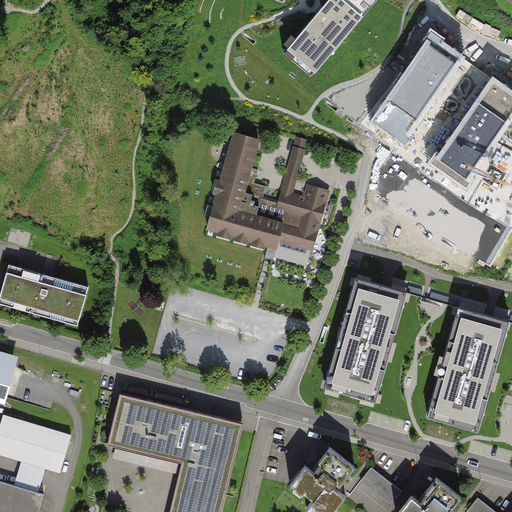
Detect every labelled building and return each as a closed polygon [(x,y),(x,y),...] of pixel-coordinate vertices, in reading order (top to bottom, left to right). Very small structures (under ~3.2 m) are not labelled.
[(313,76),(376,0),(322,0),(281,49),(313,76)] [(404,144),(462,59),(431,38),(373,122),(404,144)] [(466,185),(511,118),(511,92),(493,79),(435,164),(466,185)] [(260,143),(231,136),(204,234),(271,252),(278,254),(277,258),(296,264),(300,252),(309,254),(325,195),(304,190),(301,199),(290,196),(298,166),(306,138),(292,134),(284,163),(273,203),(246,196),(260,143)] [(7,264),(0,290),(0,300),(77,322),(87,286),(7,264)] [(407,295),(357,281),(327,389),(376,403),(407,295)] [(508,324),(458,310),(428,417),(477,431),(508,324)] [(16,363),(0,358),(0,408),(2,409),(16,363)] [(220,511),(243,419),(120,390),(108,440),(185,458),(171,511),(220,511)] [(68,435),(3,415),(0,424),(0,452),(23,459),(45,467),(57,470),(68,435)] [(354,467),(331,449),(313,472),(305,466),(292,482),(313,498),(306,507),(312,511),(333,511),(347,495),(338,488),(354,467)] [(45,467),(23,459),(15,484),(37,492),(45,467)] [(402,491),(371,467),(361,480),(392,504),(402,491)] [(15,484),(0,479),(0,511),(35,511),(42,493),(37,492),(15,484)] [(447,511),(460,496),(438,480),(420,503),(412,496),(399,511),(447,511)] [(496,511),(478,498),(467,511),(468,511),(496,511)]
